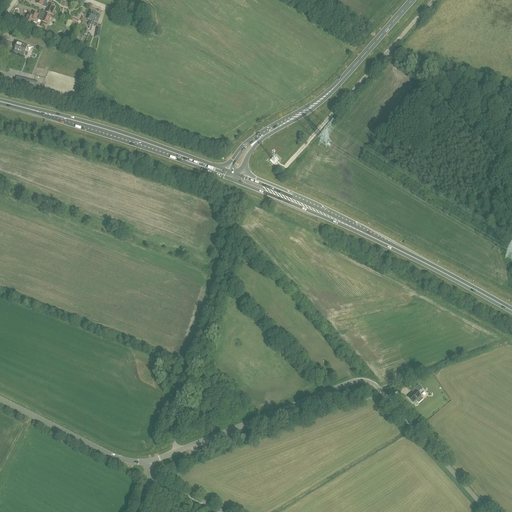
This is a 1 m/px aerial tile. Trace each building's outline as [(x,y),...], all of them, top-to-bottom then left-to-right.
[(48,8),(46,12),(52,14),(55,7),(49,4),(48,8)] [(38,15),(33,12),(31,15),(28,14),(26,19),(24,22),(25,22),(24,23),(26,23),(26,24),(27,24),(29,25),(28,26),(29,26),(31,27),(32,27),(33,25),(32,25),(32,24),(33,20),(36,21),(38,15)] [(45,14),(42,21),(48,24),(51,16),(45,14)] [(96,14),(90,27),(89,29),(92,30),(94,25),(96,26),(97,23),(100,15),(96,14)] [(79,21),(72,18),(70,22),(69,23),(76,26),(77,25),(79,21)] [(28,45),(18,41),(14,52),(24,56),(24,55),(27,57),(29,53),(25,52),(28,45)] [(89,47),(86,53),(95,56),(97,51),(89,47)] [(413,392),(408,397),(413,402),(416,400),(420,396),(421,396),(418,393),(422,389),(418,384),(411,391),(413,392)]
